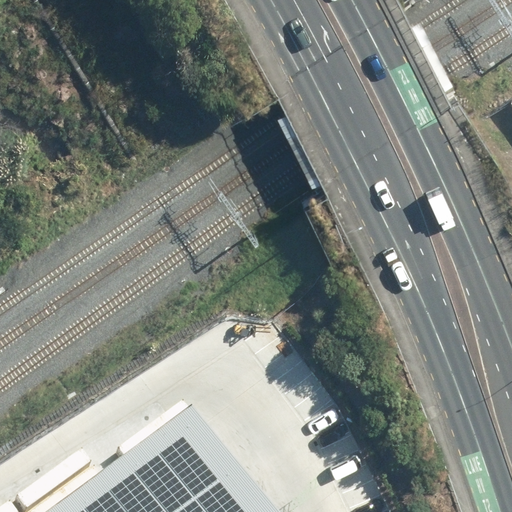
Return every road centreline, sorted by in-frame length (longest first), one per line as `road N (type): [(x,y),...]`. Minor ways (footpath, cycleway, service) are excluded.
road 1 (primary): [(502,511),(413,273),(282,0)]
road 2 (primary): [(350,0),(416,126),(511,364)]
